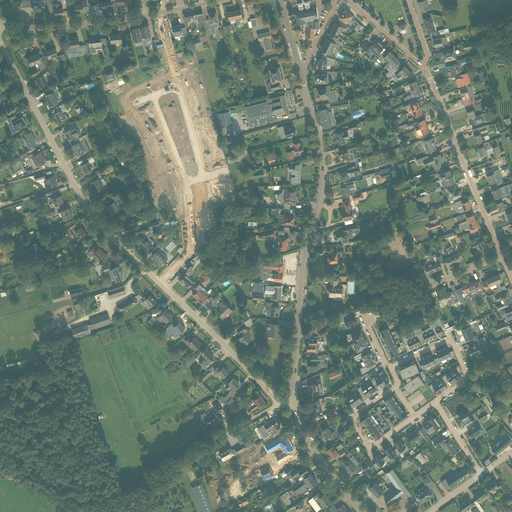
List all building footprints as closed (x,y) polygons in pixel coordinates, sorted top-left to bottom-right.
[(13,3),(12,8),(20,9),(21,1),(17,1),(17,0),(8,0),(8,2),(13,3)] [(33,8),(33,10),(41,11),(41,7),(45,7),(45,0),(39,0),(40,2),(31,2),(31,7),(32,7),(32,8),(33,8)] [(86,0),(81,1),(82,3),(74,4),(76,12),(84,11),(88,10),(86,0)] [(104,0),(100,1),(101,8),(101,9),(105,9),(104,8),(112,6),(111,1),(110,0),(104,0)] [(425,0),(418,2),(421,12),(429,10),(426,3),(428,2),(428,1),(430,0),(425,0)] [(54,4),(55,11),(56,16),(64,14),(63,7),(59,8),(58,3),(54,4)] [(202,9),(193,11),(195,18),(193,18),(193,19),(195,18),(195,19),(198,19),(198,22),(204,21),(202,9)] [(318,21),(318,18),(316,9),(295,13),(294,15),(296,25),(305,23),(306,24),(307,26),(307,27),(306,38),(313,38),(313,35),(314,28),(318,28),(319,21),(318,21)] [(236,18),(235,18),(236,22),(237,22),(237,26),(243,24),(242,20),(239,21),(238,18),(242,17),(240,10),(234,11),(236,18)] [(354,17),(352,15),(345,10),(339,17),(346,23),(347,22),(354,29),(359,23),(353,19),(354,17)] [(195,18),(193,11),(184,12),(185,18),(184,19),(185,25),(187,26),(188,26),(187,22),(189,21),(189,19),(190,19),(193,19),(193,18),(195,18)] [(229,20),(235,18),(236,18),(234,11),(227,12),(229,20)] [(210,19),(207,20),(210,34),(216,33),(214,27),(219,26),(216,12),(214,13),(213,12),(211,13),(210,14),(209,14),(210,19)] [(423,18),(428,33),(436,30),(431,15),(423,18)] [(334,23),(332,28),(341,33),(343,29),(345,29),(346,29),(348,26),(343,22),(340,25),(334,23)] [(404,23),(397,26),(401,33),(408,30),(404,23)] [(140,30),(142,40),(144,49),(149,48),(147,41),(152,40),(148,25),(147,25),(147,24),(143,25),(144,26),(142,26),(143,29),(140,30)] [(183,29),(181,30),(180,25),(172,27),(175,36),(182,34),(182,35),(187,34),(185,27),(182,28),(183,29)] [(138,41),(142,40),(140,30),(139,27),(138,27),(138,26),(134,27),(134,28),(133,29),(134,31),(131,32),(132,36),(134,45),(139,44),(138,41)] [(333,39),(334,39),(341,43),(342,43),(344,40),(339,36),(341,33),(332,28),(329,34),(334,36),(333,39)] [(254,33),(257,41),(263,40),(265,50),(272,48),(269,38),(271,38),(269,32),(261,34),(260,31),(254,33)] [(438,38),(433,39),(435,46),(442,45),(442,47),(446,46),(448,45),(446,37),(453,35),(455,34),(454,31),(444,33),(445,37),(438,38)] [(118,42),(118,44),(123,43),(122,34),(110,35),(111,43),(118,42)] [(96,37),(89,38),(90,47),(91,53),(96,52),(95,45),(101,44),(100,37),(100,36),(95,36),(95,37),(96,36),(96,37)] [(192,40),(194,47),(201,45),(199,38),(192,40)] [(75,40),(70,40),(71,45),(71,47),(72,52),(84,51),(83,45),(79,45),(79,39),(77,40),(77,39),(75,39),(75,40)] [(326,39),(324,44),(333,49),(335,46),(337,47),(340,45),(341,43),(334,39),(333,42),(326,39)] [(359,46),(365,51),(371,46),(365,40),(359,46)] [(380,52),(381,53),(385,49),(384,48),(385,47),(377,40),(371,47),(373,49),(374,48),(379,53),(380,52)] [(466,42),(468,49),(478,47),(477,40),(466,42)] [(110,54),(106,44),(101,45),(104,56),(110,54)] [(326,57),(327,57),(335,60),(336,57),(334,53),(332,52),(333,49),(324,44),(321,50),(327,53),(326,57)] [(46,51),(47,55),(48,59),(55,56),(57,60),(62,59),(63,60),(66,59),(64,53),(61,55),(57,56),(54,48),(46,51)] [(442,57),(443,57),(443,58),(444,58),(444,60),(456,57),(454,49),(442,52),(443,54),(442,54),(442,55),(442,56),(442,57)] [(385,61),(387,64),(395,56),(390,51),(384,57),(387,59),(385,61)] [(32,56),(26,58),(28,64),(31,63),(31,65),(38,63),(40,70),(45,68),(44,68),(47,67),(43,56),(39,58),(38,54),(35,55),(34,53),(31,55),(32,56)] [(182,62),(179,63),(180,68),(191,65),(189,58),(192,58),(191,53),(180,56),(182,62)] [(450,66),(446,67),(448,75),(453,74),(456,73),(459,72),(461,71),(459,66),(462,66),(461,63),(471,60),(477,58),(476,55),(458,60),(459,63),(457,64),(453,65),(451,66),(451,65),(450,65),(450,66)] [(395,72),(402,65),(398,62),(399,61),(395,56),(387,64),(390,67),(389,70),(385,74),(388,77),(390,75),(390,76),(394,72),(395,72)] [(327,57),(327,60),(318,59),(318,63),(317,63),(316,68),(329,69),(330,64),(333,65),(335,60),(327,57)] [(191,65),(180,68),(181,72),(184,72),(186,76),(196,73),(195,69),(192,70),(191,65)] [(272,82),(266,84),(268,93),(274,91),(273,89),(281,87),(280,82),(278,82),(278,80),(282,80),(278,67),(274,68),(274,66),(270,67),(270,69),(269,69),(272,82)] [(394,72),(390,76),(396,81),(402,74),(405,77),(410,72),(404,66),(396,74),(394,72)] [(50,73),(48,68),(40,72),(42,76),(36,79),(37,80),(36,80),(39,87),(48,83),(44,76),(50,73)] [(115,78),(113,71),(105,74),(107,81),(115,78)] [(316,83),(321,83),(322,84),(322,83),(327,83),(327,82),(328,82),(328,77),(331,77),(331,76),(336,76),(336,71),(328,71),(328,75),(317,74),(317,78),(316,78),(316,83)] [(458,75),(459,78),(456,79),(458,85),(471,81),(468,72),(467,73),(467,72),(458,75)] [(187,81),(184,81),(185,86),(196,83),(195,78),(198,77),(196,73),(186,76),(187,81)] [(409,91),(418,87),(416,81),(403,86),(404,89),(406,92),(409,90),(409,91)] [(139,82),(136,83),(140,95),(149,91),(147,84),(141,86),(139,82)] [(134,89),(128,92),(131,98),(140,95),(136,83),(132,85),(134,89)] [(196,83),(185,86),(187,91),(190,90),(191,96),(202,93),(201,89),(198,89),(196,83)] [(51,93),(45,96),(50,106),(52,105),(54,105),(53,104),(58,102),(57,98),(61,96),(61,95),(56,85),(53,87),(48,89),(51,93)] [(460,93),(462,99),(473,95),(471,86),(460,89),(461,92),(460,93)] [(403,98),(405,103),(414,99),(413,96),(421,93),(418,87),(409,91),(412,97),(408,98),(407,96),(403,98)] [(337,99),(335,90),(327,92),(326,88),(317,90),(319,97),(324,96),(324,97),(329,96),(329,97),(329,98),(330,101),(337,99)] [(97,102),(100,104),(105,99),(97,91),(93,96),(98,100),(97,102)] [(123,101),(119,102),(123,113),(129,110),(125,99),(128,98),(126,92),(121,94),(123,101)] [(245,107),(250,127),(277,120),(276,116),(282,115),(282,116),(287,115),(290,114),(285,95),(280,96),(275,97),(256,101),(256,104),(245,107)] [(473,102),(474,105),(481,103),(480,101),(481,100),(481,98),(474,101),(474,99),(475,99),(473,95),(462,99),(464,105),(473,102)] [(198,96),(189,98),(191,105),(200,103),(198,96)] [(416,102),(414,99),(405,103),(402,104),(404,108),(406,107),(409,112),(412,111),(419,108),(417,102),(416,102)] [(62,123),(61,124),(62,124),(65,120),(66,120),(66,119),(68,117),(62,112),(65,109),(66,110),(69,107),(65,104),(64,103),(56,108),(58,112),(55,114),(60,123),(61,123),(62,123)] [(200,103),(191,105),(193,112),(202,109),(200,103)] [(319,110),(323,128),(332,126),(330,119),(329,119),(329,118),(328,118),(326,108),(319,110)] [(358,109),(358,110),(352,112),(353,118),(361,116),(360,115),(364,114),(362,108),(358,109)] [(419,108),(412,111),(415,117),(418,115),(419,115),(422,113),(419,108)] [(202,109),(193,112),(195,119),(203,116),(203,117),(204,116),(202,109)] [(474,110),(466,112),(468,118),(475,115),(475,114),(474,110)] [(142,120),(140,121),(141,124),(147,122),(145,119),(152,117),(150,111),(146,112),(145,111),(141,112),(142,114),(140,114),(142,120)] [(18,119),(17,117),(18,117),(16,112),(8,117),(10,121),(11,120),(17,131),(27,126),(26,124),(27,124),(22,116),(18,119)] [(220,114),(222,125),(231,123),(229,112),(220,114)] [(469,120),(468,120),(469,124),(470,124),(474,122),(475,124),(482,122),(481,116),(483,116),(482,113),(480,114),(475,115),(468,118),(469,120)] [(419,128),(427,125),(425,122),(426,121),(426,120),(426,119),(425,119),(421,120),(420,120),(420,121),(417,122),(418,124),(414,127),(415,130),(419,128)] [(147,122),(141,124),(142,127),(145,126),(147,132),(157,128),(155,122),(148,125),(147,122)] [(71,129),(64,132),(69,140),(80,134),(75,123),(70,126),(71,129)] [(296,134),(295,133),(296,132),(296,131),(295,130),(294,127),(289,128),(289,127),(287,128),(286,125),(278,128),(279,133),(285,131),(286,137),(288,136),(288,138),(292,137),(291,135),(296,134)] [(427,125),(419,128),(422,134),(425,132),(425,133),(426,132),(429,131),(427,125)] [(480,128),(480,129),(474,131),(476,135),(474,135),(476,143),(482,141),(485,140),(484,136),(481,137),(480,133),(487,131),(487,130),(489,129),(488,126),(486,127),(486,126),(480,128)] [(150,137),(147,138),(148,142),(153,139),(152,137),(159,134),(157,128),(147,132),(150,137)] [(348,136),(349,136),(348,133),(347,134),(347,133),(346,133),(345,131),(335,133),(336,138),(337,138),(339,144),(347,142),(346,138),(348,137),(348,136)] [(27,154),(34,150),(36,149),(34,145),(36,144),(30,133),(18,139),(21,145),(26,143),(28,147),(18,152),(20,157),(27,153),(27,154)] [(228,139),(229,144),(244,140),(242,135),(228,139)] [(72,146),(76,155),(84,151),(85,153),(89,150),(84,140),(82,136),(75,140),(76,144),(72,146)] [(420,140),(418,141),(421,146),(424,145),(426,149),(424,150),(426,154),(435,149),(434,145),(436,145),(432,137),(423,141),(423,139),(420,140)] [(153,139),(148,142),(149,145),(152,143),(154,149),(164,145),(162,139),(154,142),(153,139)] [(299,152),(303,152),(302,145),(300,145),(300,142),(293,143),(294,150),(292,150),(286,152),(288,159),(293,158),(293,155),(300,154),(299,152)] [(483,143),(484,146),(478,148),(480,156),(486,154),(485,150),(490,148),(488,142),(483,143)] [(207,151),(204,152),(205,157),(216,154),(214,148),(217,147),(216,143),(205,146),(207,151)] [(345,161),(354,158),(352,152),(351,153),(350,149),(357,147),(355,143),(346,146),(346,148),(339,151),(340,155),(339,157),(339,159),(341,160),(342,160),(345,159),(345,161)] [(156,155),(153,156),(155,159),(160,157),(159,154),(167,151),(164,145),(154,149),(156,155)] [(492,148),(496,159),(501,157),(498,146),(492,148)] [(34,150),(27,154),(29,158),(33,156),(38,165),(44,162),(43,162),(45,161),(41,152),(36,155),(35,153),(34,150)] [(93,170),(87,160),(92,158),(90,154),(82,159),(84,162),(85,161),(86,163),(82,165),(83,168),(82,168),(85,174),(93,170)] [(216,154),(205,157),(207,161),(209,161),(211,166),(222,163),(221,159),(218,159),(216,154)] [(229,162),(237,161),(236,154),(228,155),(229,162)] [(428,155),(416,159),(418,164),(423,162),(425,165),(435,161),(437,164),(437,165),(440,164),(440,163),(440,162),(443,161),(444,160),(442,156),(441,157),(440,154),(435,156),(429,159),(428,155)] [(160,157),(155,159),(156,162),(159,161),(162,166),(171,162),(169,157),(161,160),(160,157)] [(339,172),(338,173),(338,176),(340,176),(341,181),(351,178),(352,177),(351,173),(360,171),(358,161),(348,164),(349,169),(339,172)] [(164,172),(160,173),(161,176),(167,174),(166,171),(173,168),(171,162),(162,166),(164,172)] [(288,177),(291,177),(291,181),(299,181),(300,168),(295,168),(295,165),(288,167),(288,177)] [(379,171),(374,172),(375,176),(380,174),(391,171),(395,170),(394,166),(379,170),(379,171)] [(440,177),(441,179),(451,176),(450,170),(440,173),(439,169),(420,175),(422,181),(431,178),(431,176),(437,174),(438,177),(440,177)] [(491,174),(487,176),(489,183),(494,181),(496,181),(497,184),(503,182),(499,169),(492,171),(492,174),(491,174)] [(253,172),(254,178),(264,176),(263,170),(253,172)] [(91,182),(95,191),(104,187),(99,178),(100,178),(101,177),(99,173),(93,176),(95,180),(91,182)] [(167,174),(161,176),(163,179),(166,178),(168,184),(177,180),(175,174),(168,177),(167,174)] [(451,176),(441,179),(442,179),(443,181),(441,182),(442,185),(454,181),(453,175),(451,176)] [(44,185),(46,189),(57,183),(53,176),(45,179),(47,184),(44,185)] [(225,178),(220,179),(223,189),(228,187),(229,191),(233,190),(231,184),(227,185),(225,178)] [(216,188),(213,189),(215,195),(218,194),(217,190),(223,189),(220,179),(214,181),(216,188)] [(170,189),(166,191),(167,194),(171,193),(173,192),(172,189),(180,186),(177,180),(168,184),(170,189)] [(344,188),(341,188),(343,195),(347,194),(356,192),(353,181),(343,184),(344,188)] [(455,186),(447,190),(450,196),(452,195),(453,200),(457,198),(457,197),(461,196),(460,195),(462,195),(462,194),(461,191),(460,191),(459,191),(458,189),(455,190),(454,187),(455,187),(455,186)] [(295,199),(296,189),(287,188),(287,189),(283,188),(283,192),(277,196),(282,203),(295,205),(296,199),(295,199)] [(508,193),(507,189),(500,192),(499,188),(492,190),(492,191),(491,191),(492,194),(493,194),(495,198),(502,195),(508,193)] [(46,198),(44,193),(35,197),(37,202),(46,198)] [(167,194),(165,195),(166,198),(169,197),(171,203),(181,199),(178,193),(172,196),(171,193),(167,194)] [(52,203),(49,204),(51,208),(56,206),(55,205),(63,202),(61,195),(58,196),(57,194),(49,197),(52,203)] [(113,203),(106,207),(111,214),(116,210),(118,213),(123,209),(120,205),(118,207),(115,202),(120,198),(118,195),(110,198),(113,203)] [(421,197),(421,196),(417,198),(418,201),(421,200),(422,203),(428,201),(426,195),(421,197)] [(343,201),(345,212),(341,213),(342,220),(354,218),(356,217),(357,217),(357,216),(357,215),(357,214),(357,213),(356,213),(355,213),(354,213),(353,213),(352,210),(350,200),(343,201)] [(456,202),(457,206),(456,206),(457,210),(458,209),(460,212),(459,212),(459,213),(465,211),(465,210),(470,208),(468,201),(462,203),(461,200),(456,202)] [(496,203),(499,209),(507,206),(506,203),(503,204),(502,201),(496,203)] [(34,214),(37,220),(55,213),(53,207),(34,214)] [(171,207),(166,209),(167,212),(170,211),(172,217),(174,216),(175,217),(179,215),(178,214),(181,213),(179,207),(172,209),(171,207)] [(284,227),(285,227),(290,228),(290,224),(292,224),(293,215),(283,214),(284,208),(275,207),(275,208),(271,207),(271,213),(275,213),(275,217),(281,218),(281,219),(282,219),(282,224),(285,224),(284,227)] [(69,208),(58,213),(60,217),(62,216),(64,220),(73,216),(71,212),(72,212),(70,208),(69,208)] [(205,209),(196,210),(196,216),(199,215),(200,219),(206,218),(205,209)] [(460,223),(461,226),(466,224),(475,220),(473,214),(466,217),(467,220),(460,223)] [(127,220),(128,221),(126,221),(127,225),(131,224),(132,230),(139,228),(138,223),(147,220),(146,215),(127,220)] [(200,224),(197,224),(197,229),(208,229),(208,222),(211,222),(211,218),(206,218),(200,219),(200,224)] [(466,224),(461,226),(462,228),(466,227),(470,229),(471,232),(478,229),(477,226),(478,226),(475,220),(466,224)] [(73,223),(67,227),(78,240),(81,238),(82,237),(86,234),(81,227),(80,227),(78,223),(75,226),(73,223)] [(352,231),(351,229),(353,229),(357,228),(356,224),(343,227),(344,230),(336,232),(337,239),(341,238),(341,239),(348,238),(348,237),(352,236),(351,231),(352,231)] [(389,227),(378,229),(379,235),(390,232),(389,227)] [(140,240),(138,242),(147,251),(153,244),(147,239),(155,230),(152,228),(134,233),(140,240)] [(208,229),(197,229),(197,234),(200,234),(201,240),(210,240),(210,234),(209,234),(208,229)] [(271,237),(276,236),(274,230),(259,234),(260,238),(267,239),(267,238),(268,238),(268,239),(271,238),(271,237)] [(277,249),(282,249),(287,250),(287,244),(288,244),(288,237),(277,236),(277,242),(277,249)] [(476,242),(471,244),(473,248),(478,245),(480,249),(486,246),(483,239),(482,240),(480,236),(475,238),(476,242)] [(155,253),(152,256),(161,264),(167,258),(163,254),(166,251),(161,247),(162,246),(163,248),(166,245),(161,241),(152,250),(155,253)] [(173,242),(166,248),(170,252),(176,246),(173,242)] [(85,252),(90,257),(92,255),(96,260),(93,263),(97,266),(102,261),(101,261),(99,259),(99,258),(100,259),(105,253),(99,248),(98,248),(95,245),(93,247),(91,246),(85,252)] [(451,246),(448,247),(454,263),(460,260),(460,259),(463,258),(460,250),(456,252),(457,253),(454,254),(451,246)] [(454,263),(448,247),(445,249),(446,251),(444,252),(446,257),(445,257),(442,258),(445,265),(448,264),(448,265),(454,263)] [(61,250),(51,253),(52,258),(62,255),(61,250)] [(25,260),(30,259),(31,258),(29,251),(15,255),(17,263),(25,260)] [(330,262),(330,263),(338,262),(337,255),(340,255),(341,257),(344,256),(344,251),(336,252),(337,253),(331,253),(332,255),(328,255),(329,262),(330,262)] [(427,254),(428,257),(434,271),(441,268),(439,264),(443,263),(440,255),(436,257),(435,254),(432,255),(430,253),(427,254)] [(281,260),(276,257),(270,259),(270,262),(264,261),(253,265),(252,271),(261,272),(261,279),(267,279),(267,276),(274,277),(273,280),(282,281),(283,274),(282,274),(283,263),(280,263),(281,260)] [(434,271),(428,257),(425,258),(428,265),(426,266),(424,262),(420,264),(423,272),(427,270),(428,273),(434,271)] [(185,266),(189,271),(194,266),(195,264),(191,260),(185,266)] [(123,277),(123,276),(121,271),(120,271),(120,270),(118,266),(111,269),(109,263),(103,266),(103,264),(100,265),(100,267),(102,266),(105,273),(107,272),(108,275),(110,274),(112,278),(113,278),(115,281),(123,277)] [(200,279),(204,284),(211,277),(213,274),(209,270),(200,279)] [(182,277),(179,281),(183,284),(183,283),(188,288),(193,283),(192,283),(194,281),(185,272),(181,276),(182,277)] [(495,283),(497,288),(499,291),(506,288),(505,285),(500,287),(498,282),(501,281),(498,274),(496,275),(495,274),(492,275),(492,277),(492,276),(495,283)] [(490,285),(495,283),(492,276),(492,277),(486,279),(487,280),(482,282),(485,289),(490,287),(490,285)] [(328,287),(328,292),(329,292),(329,296),(333,296),(334,296),(334,295),(340,296),(341,293),(343,293),(343,288),(341,288),(339,287),(337,287),(337,286),(337,281),(332,280),(331,287),(328,287)] [(473,281),(467,283),(471,293),(475,291),(476,293),(477,293),(478,293),(483,291),(479,281),(473,283),(473,281)] [(192,293),(198,299),(205,292),(206,290),(206,291),(206,290),(198,282),(193,287),(195,290),(192,293)] [(267,292),(267,296),(273,297),(280,298),(281,287),(273,286),(269,285),(269,284),(254,283),(254,291),(267,292)] [(471,293),(467,283),(461,285),(462,287),(456,290),(460,300),(461,303),(464,301),(463,298),(463,297),(469,295),(470,296),(472,295),(471,293)] [(107,291),(110,299),(126,294),(123,286),(107,291)] [(210,304),(217,297),(214,294),(212,296),(206,291),(206,290),(205,292),(198,299),(197,299),(197,301),(199,302),(200,302),(201,302),(203,304),(207,300),(208,300),(207,301),(210,304)] [(449,290),(443,293),(446,300),(447,302),(448,304),(453,302),(453,303),(459,300),(456,292),(450,294),(449,290)] [(495,306),(497,311),(508,306),(507,303),(511,302),(508,295),(509,295),(507,291),(497,295),(498,296),(495,297),(496,301),(500,300),(501,304),(495,306)] [(446,300),(443,293),(433,297),(438,308),(448,304),(447,302),(446,300)] [(148,302),(145,305),(149,309),(156,301),(150,295),(147,298),(145,296),(143,297),(148,302)] [(116,306),(119,312),(137,302),(134,296),(116,306)] [(221,307),(217,311),(223,317),(228,312),(229,313),(232,309),(222,298),(217,303),(221,307)] [(266,315),(270,315),(270,314),(278,315),(279,307),(275,306),(275,302),(266,301),(265,309),(266,309),(266,315)] [(507,308),(501,310),(505,318),(503,319),(504,322),(511,319),(511,308),(508,310),(507,308)] [(157,318),(160,322),(163,319),(166,322),(172,315),(166,309),(157,318)] [(89,318),(93,330),(111,323),(107,312),(89,318)] [(346,326),(347,326),(350,325),(352,328),(357,326),(356,322),(354,316),(351,318),(349,313),(342,315),(337,317),(340,322),(343,320),(346,326)] [(444,327),(439,315),(435,317),(438,323),(434,325),(433,324),(436,331),(438,335),(443,332),(441,328),(444,327)] [(148,321),(151,324),(156,319),(153,316),(148,321)] [(483,317),(480,318),(486,331),(489,329),(483,317)] [(433,332),(436,331),(433,324),(431,319),(427,320),(430,327),(426,329),(430,338),(435,336),(433,332)] [(171,323),(167,328),(172,333),(176,330),(179,333),(185,328),(179,322),(174,326),(171,323)] [(447,322),(444,324),(447,331),(457,328),(455,324),(449,327),(447,322)] [(494,327),(496,331),(507,327),(505,322),(494,327)] [(279,333),(278,333),(279,324),(266,323),(266,335),(278,336),(278,333),(279,333)] [(430,338),(426,329),(422,331),(419,324),(415,326),(421,338),(423,337),(425,341),(430,338)] [(239,338),(245,344),(251,338),(248,335),(251,332),(245,326),(239,332),(242,335),(239,338)] [(421,338),(415,326),(412,328),(415,334),(410,336),(415,345),(420,343),(418,339),(421,338)] [(469,326),(461,329),(466,340),(471,338),(473,342),(478,339),(476,335),(474,336),(469,326)] [(379,331),(382,336),(390,333),(387,328),(379,331)] [(319,337),(324,338),(324,333),(328,332),(326,329),(318,332),(319,336),(319,335),(319,337)] [(352,336),(355,342),(364,338),(361,332),(358,333),(357,330),(349,334),(350,337),(352,336)] [(400,333),(405,345),(408,344),(410,348),(415,345),(410,336),(406,338),(403,331),(400,333)] [(382,336),(384,341),(392,338),(390,333),(382,336)] [(201,344),(195,337),(192,339),(190,336),(184,341),(188,346),(190,344),(195,350),(201,344)] [(486,350),(484,344),(487,343),(484,337),(475,341),(476,344),(472,346),(472,347),(469,349),(471,352),(470,352),(472,355),(474,354),(473,354),(476,353),(478,358),(482,356),(480,352),(486,350)] [(364,338),(355,342),(358,349),(356,350),(357,353),(365,349),(364,346),(367,345),(364,338)] [(384,341),(386,346),(394,343),(392,338),(384,341)] [(307,351),(312,351),(314,351),(314,352),(315,353),(317,353),(319,352),(319,349),(317,348),(317,339),(308,339),(308,344),(307,344),(307,351)] [(386,346),(388,351),(397,348),(394,343),(386,346)] [(445,358),(450,356),(451,358),(455,356),(453,350),(449,352),(446,347),(441,349),(445,358)] [(206,348),(201,352),(201,353),(205,357),(199,362),(205,369),(215,360),(212,357),(213,356),(210,353),(211,352),(210,350),(209,350),(208,351),(206,348)] [(397,348),(388,351),(391,356),(399,353),(397,348)] [(436,358),(438,363),(442,362),(441,360),(445,358),(441,349),(436,351),(439,357),(436,358)] [(373,357),(370,351),(365,354),(363,351),(353,356),(355,360),(361,358),(362,358),(364,361),(373,357)] [(438,363),(436,358),(433,359),(431,354),(426,356),(430,365),(434,363),(435,365),(438,363)] [(430,365),(426,356),(421,359),(423,364),(420,365),(423,371),(426,369),(425,367),(430,365)] [(375,362),(373,357),(364,361),(365,364),(365,366),(359,369),(361,374),(371,368),(370,365),(375,362)] [(323,368),(323,358),(310,359),(310,363),(311,363),(311,364),(308,365),(308,370),(310,370),(311,372),(315,372),(315,370),(318,370),(318,369),(320,369),(320,368),(323,368)] [(415,362),(400,369),(403,377),(418,370),(415,362)] [(213,371),(215,374),(218,372),(223,378),(228,372),(220,364),(213,371)] [(454,370),(451,372),(456,381),(461,378),(458,373),(461,371),(459,365),(453,369),(454,370)] [(198,379),(202,383),(204,381),(203,380),(212,372),(209,369),(200,377),(198,379)] [(328,374),(330,379),(341,374),(339,369),(328,374)] [(447,373),(443,376),(446,381),(449,379),(452,384),(456,381),(451,372),(448,374),(447,373)] [(383,373),(379,376),(384,384),(389,381),(383,373)] [(418,374),(404,384),(409,391),(423,381),(418,374)] [(374,377),(371,379),(374,384),(377,382),(380,387),(384,384),(379,376),(375,379),(374,377)] [(440,379),(437,381),(442,390),(447,387),(444,383),(446,381),(443,376),(439,378),(440,379)] [(225,386),(228,390),(231,387),(234,389),(239,384),(234,378),(225,386)] [(308,384),(309,392),(313,392),(313,395),(319,394),(318,387),(321,387),(320,378),(314,378),(314,383),(308,384)] [(369,383),(366,385),(371,393),(376,390),(372,386),(374,384),(371,379),(368,381),(369,383)] [(442,390),(437,381),(434,384),(433,382),(429,385),(432,391),(435,389),(438,394),(442,390)] [(361,386),(358,388),(361,393),(364,391),(367,396),(371,393),(366,385),(362,388),(361,386)] [(356,392),(353,394),(358,402),(363,399),(359,395),(361,393),(358,388),(355,390),(356,392)] [(220,398),(224,402),(230,396),(228,394),(224,397),(222,396),(220,398)] [(348,395),(345,397),(348,402),(351,400),(354,405),(358,402),(353,394),(349,397),(348,395)] [(249,407),(247,408),(250,412),(265,402),(260,395),(253,400),(255,403),(249,407)] [(387,405),(394,400),(395,399),(392,395),(384,400),(387,405)] [(488,396),(483,399),(489,410),(492,409),(490,405),(492,404),(488,396)] [(216,397),(211,401),(212,403),(217,411),(223,408),(217,399),(216,397)] [(390,409),(398,404),(395,399),(394,400),(387,405),(390,409)] [(319,401),(312,403),(312,407),(314,415),(317,414),(318,416),(323,415),(321,408),(319,401)] [(231,408),(234,412),(241,408),(238,404),(231,408)] [(393,413),(400,409),(401,408),(398,404),(390,409),(393,413)] [(470,405),(462,411),(464,413),(458,417),(460,420),(461,421),(472,414),(470,411),(473,409),(471,406),(470,405)] [(328,411),(330,416),(337,413),(334,408),(328,411)] [(396,418),(404,412),(401,408),(400,409),(393,413),(396,418)] [(206,422),(208,426),(219,420),(214,412),(207,416),(205,413),(200,416),(205,423),(206,422)] [(362,422),(370,416),(367,412),(359,417),(362,422)] [(399,422),(407,417),(404,412),(396,418),(399,422)] [(475,412),(472,414),(461,421),(462,423),(464,425),(469,422),(470,423),(479,418),(475,412)] [(485,415),(477,420),(479,424),(487,418),(485,415)] [(365,426),(373,421),(370,416),(362,422),(365,426)] [(429,422),(423,426),(427,432),(433,427),(435,430),(440,426),(438,423),(439,422),(437,419),(436,419),(434,416),(432,417),(432,416),(429,419),(428,420),(429,422)] [(259,427),(257,428),(260,434),(263,439),(270,435),(269,434),(276,430),(280,427),(275,418),(259,427)] [(368,431),(376,425),(373,421),(365,426),(368,431)] [(474,426),(473,427),(472,427),(473,427),(467,431),(470,435),(471,437),(472,437),(474,436),(475,438),(486,431),(484,428),(481,430),(477,424),(474,426)] [(379,429),(376,425),(368,431),(371,435),(379,429)] [(331,432),(328,427),(322,431),(325,438),(329,436),(330,439),(337,436),(334,430),(331,432)] [(422,427),(418,430),(424,437),(427,435),(422,427)] [(382,434),(379,429),(371,435),(375,439),(382,434)] [(416,430),(407,436),(411,442),(420,436),(416,430)] [(498,437),(500,440),(491,448),(497,455),(511,441),(511,438),(505,431),(498,437)] [(444,436),(433,443),(435,447),(442,442),(443,444),(445,443),(450,451),(452,454),(456,452),(449,440),(447,441),(446,440),(444,436)] [(282,437),(267,446),(268,446),(271,451),(281,444),(286,452),(283,454),(284,456),(282,457),(284,460),(281,461),(281,462),(293,455),(290,451),(292,449),(290,446),(291,445),(287,438),(283,440),(282,437)] [(405,447),(399,439),(394,443),(397,448),(394,449),(398,455),(401,453),(400,451),(405,447)] [(220,453),(222,458),(223,460),(229,456),(230,458),(248,448),(245,442),(233,448),(234,449),(231,450),(230,448),(220,453)] [(337,451),(343,446),(341,443),(334,448),(333,446),(327,450),(332,457),(338,453),(337,451)] [(387,455),(384,457),(387,462),(391,460),(390,458),(395,454),(389,446),(384,450),(387,455)] [(379,465),(384,462),(382,458),(378,453),(373,457),(376,462),(373,464),(376,470),(380,467),(379,465)] [(343,463),(345,466),(350,473),(353,470),(355,473),(361,469),(357,463),(354,466),(351,462),(352,461),(349,458),(343,463)] [(274,464),(265,470),(269,478),(278,472),(274,464)] [(284,470),(287,474),(294,469),(291,465),(284,470)] [(287,476),(292,483),(296,481),(293,477),(299,473),(302,476),(309,471),(305,466),(298,470),(297,469),(287,476)] [(445,479),(441,481),(447,490),(469,474),(470,473),(467,469),(464,466),(457,471),(456,470),(445,479)] [(396,488),(384,498),(389,504),(407,489),(391,469),(385,474),(396,488)] [(309,487),(312,485),(317,482),(310,473),(287,490),(291,496),(298,491),(300,494),(309,487)] [(421,478),(426,485),(432,481),(426,474),(421,478)] [(486,484),(489,489),(492,492),(495,489),(495,490),(500,487),(503,491),(507,489),(501,481),(497,484),(493,479),(486,484)] [(380,486),(382,484),(378,480),(370,488),(378,496),(384,491),(380,486)] [(191,487),(200,511),(212,511),(202,484),(191,487)] [(419,500),(421,502),(425,499),(425,500),(429,497),(433,494),(427,486),(425,488),(425,489),(420,492),(415,495),(416,496),(416,497),(419,501),(419,500)] [(473,495),(476,499),(479,503),(487,496),(484,492),(482,488),(478,491),(479,491),(473,495)] [(291,496),(287,490),(272,501),(279,511),(287,506),(292,503),(288,498),(291,496)] [(316,511),(330,501),(325,493),(321,496),(318,493),(313,497),(308,500),(316,511)] [(243,506),(246,504),(245,504),(248,502),(245,498),(239,502),(241,506),(243,505),(243,506)] [(462,503),(459,505),(464,511),(467,511),(470,510),(471,511),(480,511),(481,511),(477,506),(475,508),(468,498),(462,502),(462,503)] [(266,505),(270,511),(276,511),(271,502),(266,505)]
